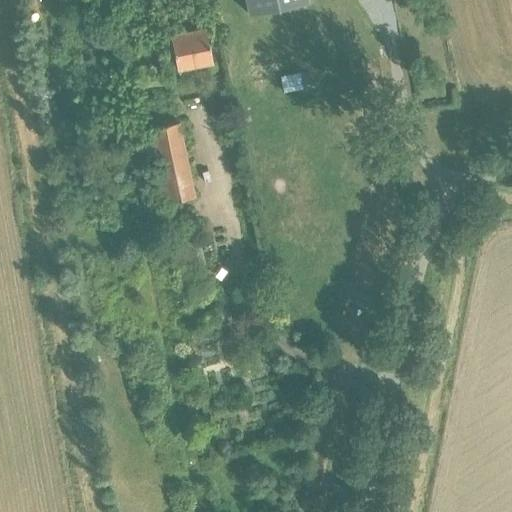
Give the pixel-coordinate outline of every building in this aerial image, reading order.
[(310,0),(248,0),(253,21),(312,8),(310,0)] [(117,23),(127,64),(129,72),(142,69),(130,20),(117,23)] [(175,58),(178,70),(213,63),(206,28),(171,34),(172,39),(164,40),(168,59),(175,58)] [(284,69),(287,88),(308,85),(305,66),(284,69)] [(131,75),(134,88),(171,80),(169,67),(131,75)] [(151,128),(167,202),(194,196),(179,122),(151,128)] [(176,231),(185,274),(205,269),(196,227),(176,231)]
